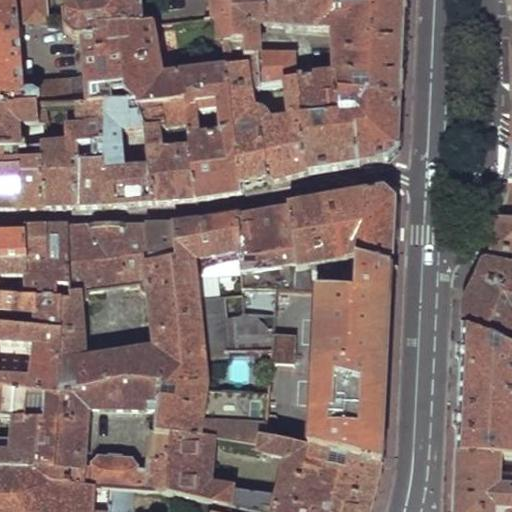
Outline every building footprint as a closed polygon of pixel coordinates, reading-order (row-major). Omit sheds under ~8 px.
[(0,0),(0,108),(50,109),(81,108),(105,107),(139,109),(186,104),(189,130),(192,151),(198,203),(220,199),(243,195),(228,68),(167,73),(156,24),(145,24),(101,31),(102,42),(83,44),(86,86),(25,89),(18,0),(0,0)] [(26,0),(29,25),(50,23),(48,0),(26,0)] [(80,0),(81,7),(74,8),(63,20),(65,39),(78,44),(83,44),(102,42),(101,31),(145,24),(142,0),(212,0),(214,19),(236,17),(236,0),(80,0)] [(339,94),(402,97),(404,45),(405,0),(236,0),(236,17),(214,19),(207,19),(207,27),(215,26),(219,41),(224,41),(236,39),(246,40),(248,53),(260,52),(263,89),(289,87),(289,84),(297,83),(297,53),(260,49),(259,23),(338,30),(339,80),(339,94)] [(228,68),(243,195),(276,185),(310,175),(303,122),(341,117),(339,94),(339,80),(297,83),(289,84),(289,87),(295,123),(261,127),(255,90),(263,89),(260,52),(248,53),(246,40),(236,39),(224,41),(228,68)] [(402,97),(339,94),(341,117),(303,122),(310,175),(351,169),(386,163),(399,154),(401,120),(402,97)] [(148,165),(156,206),(177,204),(198,203),(192,151),(164,153),(161,132),(189,130),(186,104),(139,109),(143,133),(148,165)] [(44,165),(43,212),(61,211),(78,210),(79,169),(78,148),(92,146),(105,144),(105,107),(81,108),(81,127),(66,129),(67,144),(48,144),(48,152),(38,152),(39,158),(44,158),(44,165)] [(105,144),(106,210),(131,208),(156,206),(148,165),(127,165),(125,134),(143,133),(139,109),(105,107),(105,144)] [(50,109),(0,108),(0,153),(28,153),(27,148),(24,148),(24,131),(51,130),(50,109)] [(79,169),(78,210),(92,210),(106,210),(105,144),(92,146),(93,166),(79,169)] [(28,153),(0,153),(0,171),(22,171),(20,184),(19,197),(17,212),(30,212),(43,212),(44,165),(31,166),(30,153),(28,153)] [(22,171),(0,171),(0,211),(17,212),(19,197),(4,195),(6,183),(20,184),(22,171)] [(511,221),(501,221),(494,254),(511,256),(511,186),(508,187),(504,211),(511,211),(511,221)] [(292,210),(298,294),(312,296),(312,274),(357,266),(393,270),(395,237),(397,203),(387,193),(292,210)] [(242,315),(275,315),(278,293),(298,294),(292,210),(268,214),(244,219),(249,254),(246,273),(244,295),(242,315)] [(204,296),(221,295),(220,277),(246,273),(249,254),(244,219),(212,222),(177,227),(182,268),(200,266),(204,296)] [(200,266),(182,268),(177,227),(156,228),(123,229),(70,230),(70,265),(71,298),(64,298),(63,336),(59,396),(115,399),(116,389),(162,391),(159,425),(159,438),(173,439),(214,440),(264,450),(265,441),(261,440),(264,417),(270,370),(273,341),(275,315),(242,315),(244,295),(221,295),(204,296),(200,266)] [(25,240),(25,265),(47,265),(47,230),(36,230),(25,230),(25,240)] [(47,230),(47,265),(70,265),(70,230),(58,230),(47,230)] [(0,264),(25,265),(25,240),(0,240),(0,264)] [(0,279),(29,279),(29,299),(64,298),(71,298),(70,265),(47,265),(25,265),(0,264),(0,279)] [(465,307),(464,330),(511,350),(511,347),(511,271),(485,265),(475,286),(465,307)] [(390,333),(393,270),(357,266),(355,301),(317,297),(314,378),(387,395),(390,333)] [(0,331),(63,336),(64,298),(29,299),(0,297),(0,331)] [(511,349),(511,350),(464,330),(461,393),(458,456),(502,459),(511,459),(511,349)] [(0,393),(46,399),(59,400),(59,396),(63,336),(0,331),(0,393)] [(273,341),(270,370),(296,371),(297,342),(273,341)] [(387,395),(314,378),(311,437),(298,436),(290,434),(283,432),(279,428),(275,424),(271,418),(264,417),(261,440),(265,441),(383,470),(385,433),(387,395)] [(0,471),(84,479),(89,423),(159,425),(162,391),(116,389),(115,399),(59,396),(59,400),(46,399),(45,424),(15,422),(13,441),(0,440),(0,471)] [(0,393),(0,421),(15,422),(45,424),(46,399),(0,393)] [(173,439),(159,438),(158,445),(150,445),(147,484),(138,484),(138,478),(131,473),(100,471),(93,478),(93,483),(84,479),(85,489),(110,492),(161,496),(168,499),(173,439)] [(214,440),(173,439),(168,499),(225,511),(373,511),(375,507),(383,470),(265,441),(264,450),(263,457),(289,462),(278,504),(208,490),(214,440)] [(511,511),(511,482),(510,488),(500,488),(502,459),(458,456),(454,511),(511,511)] [(0,511),(108,511),(110,492),(85,489),(84,479),(0,471),(0,511)]
